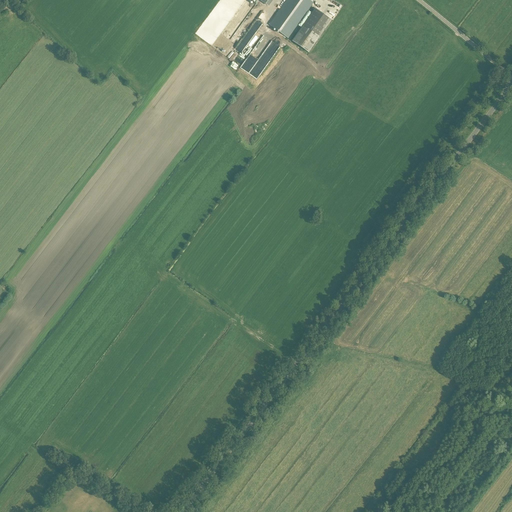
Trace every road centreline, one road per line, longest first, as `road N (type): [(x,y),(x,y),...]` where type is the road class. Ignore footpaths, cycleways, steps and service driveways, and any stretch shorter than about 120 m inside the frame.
road 1 (tertiary): [(182,511),(511,83)]
road 2 (tertiary): [(417,0),(511,79)]
